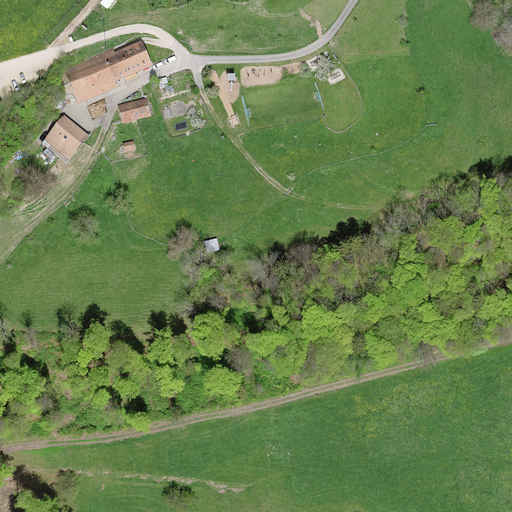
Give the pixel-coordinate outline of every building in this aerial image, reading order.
[(116,55),(112,47),(62,69),(75,100),(102,87),(102,86),(151,65),(142,43),(116,55)] [(145,117),(142,103),(119,109),(122,121),(131,119),(131,120),(145,117)] [(63,118),(45,139),(69,159),(87,138),(63,118)] [(20,151),(10,160),(14,165),(24,156),(20,151)] [(215,240),(205,243),(208,254),(218,252),(215,240)]
